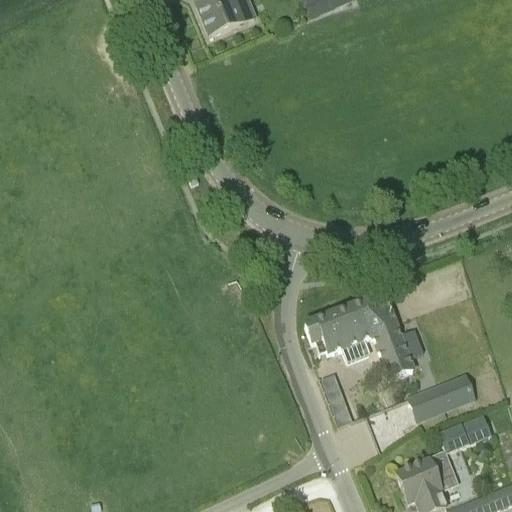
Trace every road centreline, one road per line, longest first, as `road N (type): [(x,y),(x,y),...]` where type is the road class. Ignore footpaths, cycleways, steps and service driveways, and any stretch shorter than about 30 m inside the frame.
road 1 (tertiary): [(303,238),(264,219),(216,170),(141,0)]
road 2 (unclassified): [(331,457),(287,341),(285,295),(303,238)]
road 3 (tertiary): [(303,238),(351,246),(405,241),(511,200)]
road 4 (unclassified): [(331,457),(218,511)]
